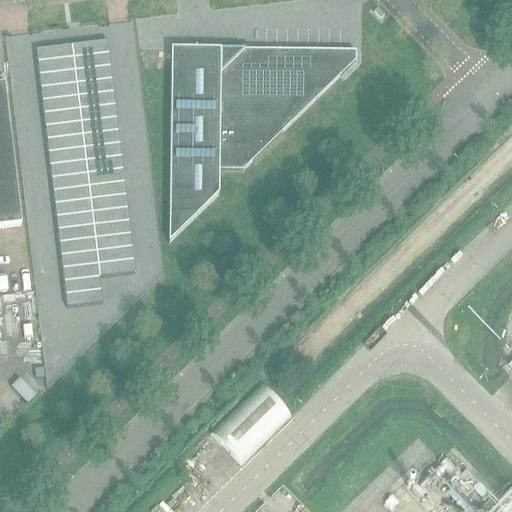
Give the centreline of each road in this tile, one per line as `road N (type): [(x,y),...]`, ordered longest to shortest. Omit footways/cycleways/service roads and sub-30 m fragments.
road 1 (residential): [(58,511),(482,91)]
road 2 (residential): [(397,0),(482,91)]
